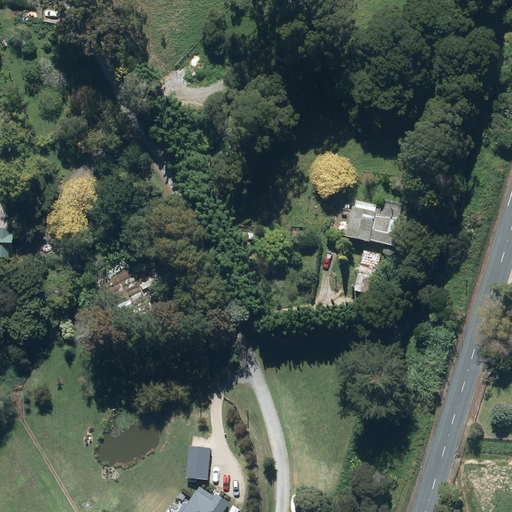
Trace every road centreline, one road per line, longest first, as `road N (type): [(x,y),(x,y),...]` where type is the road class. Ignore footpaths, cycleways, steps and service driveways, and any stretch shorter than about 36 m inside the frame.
road 1 (residential): [(66,0),(186,213),(229,308),(278,443),(282,511)]
road 2 (tertiary): [(425,511),(511,231)]
